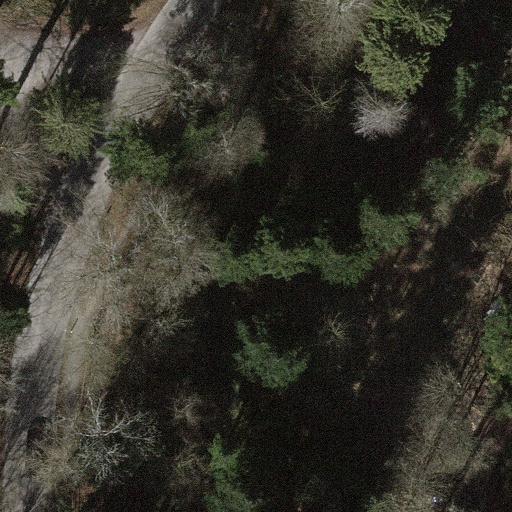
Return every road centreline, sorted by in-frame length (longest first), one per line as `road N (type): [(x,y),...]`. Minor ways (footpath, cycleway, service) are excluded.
road 1 (unclassified): [(200,0),(134,101),(59,267),(38,377),(30,511)]
road 2 (track): [(66,250),(0,78)]
road 3 (track): [(164,52),(74,53),(0,37)]
